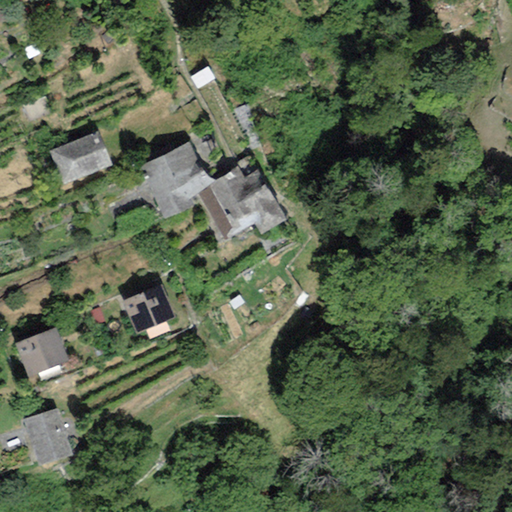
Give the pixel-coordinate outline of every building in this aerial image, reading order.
[(19,104),(26,124),(49,117),(43,96),(19,104)] [(95,132),(46,152),(59,184),(108,164),(95,132)] [(140,165),(164,220),(193,205),(190,199),(213,180),(188,142),(140,165)] [(218,179),(199,195),(225,242),(254,224),(260,235),(286,220),(259,171),(244,180),(237,167),(218,179)] [(122,300),(136,334),(176,318),(162,284),(122,300)] [(13,344),(27,377),(69,360),(55,327),(13,344)] [(38,467),(73,456),(57,407),(22,419),(38,467)]
